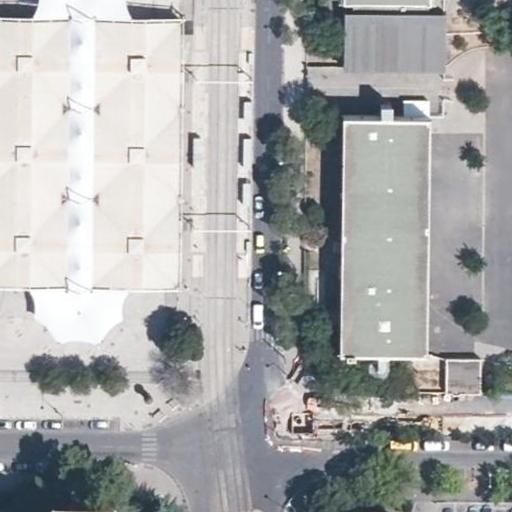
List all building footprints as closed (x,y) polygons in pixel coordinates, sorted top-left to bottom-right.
[(446,68),(447,15),(422,15),(422,5),(389,5),(352,4),(352,12),(344,12),(343,67),(446,68)] [(0,18),(0,280),(154,282),(173,282),(177,21),(0,18)] [(405,89),(405,72),(384,72),(384,89),(405,89)] [(411,85),(428,115),(444,105),(427,76),(411,85)] [(425,353),(429,118),(342,116),(339,353),(345,353),(345,356),(354,356),(354,353),(425,353)] [(135,297),(132,308),(163,315),(166,304),(135,297)] [(444,394),(479,394),(480,360),(445,359),(444,394)]
